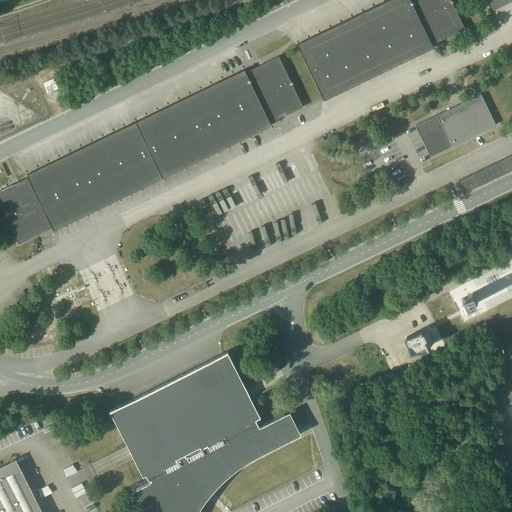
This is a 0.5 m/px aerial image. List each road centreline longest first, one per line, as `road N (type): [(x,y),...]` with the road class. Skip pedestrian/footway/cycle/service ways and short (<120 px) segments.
road 1 (unclassified): [(0,380),(29,386),(93,378),(511,181)]
road 2 (unclassified): [(315,0),(0,152)]
road 3 (unknown): [(296,362),(511,257)]
